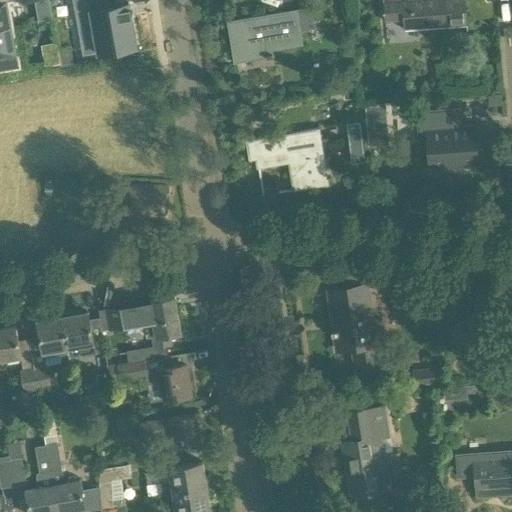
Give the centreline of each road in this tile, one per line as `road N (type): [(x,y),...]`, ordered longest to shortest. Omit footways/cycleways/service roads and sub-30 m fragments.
road 1 (residential): [(213,248),(511,223)]
road 2 (residential): [(251,511),(213,248)]
road 3 (residential): [(213,248),(171,0)]
road 4 (residential): [(0,286),(213,248)]
